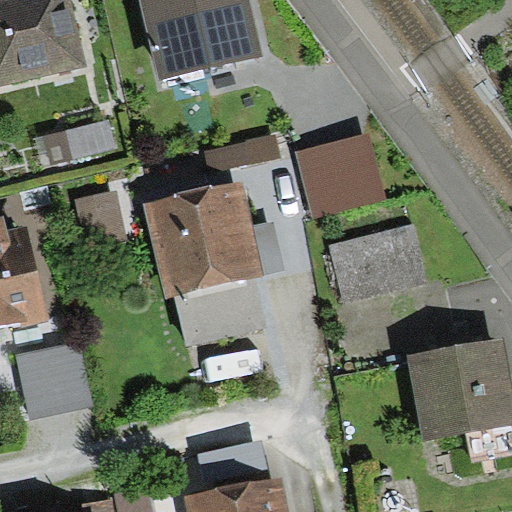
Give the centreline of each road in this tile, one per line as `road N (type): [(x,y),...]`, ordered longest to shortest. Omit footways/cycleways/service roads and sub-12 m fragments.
road 1 (residential): [(0,472),(271,410),(319,439),(335,511)]
road 2 (residential): [(511,268),(315,0)]
